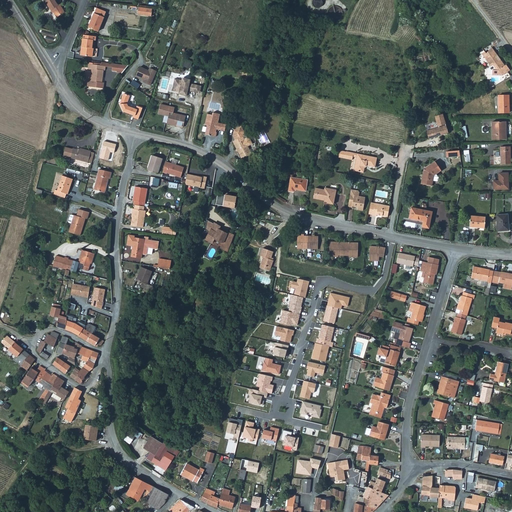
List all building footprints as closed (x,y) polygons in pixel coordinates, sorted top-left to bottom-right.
[(40,0),(43,4),(44,3),(50,11),(51,11),(56,18),(64,13),(59,5),(57,6),(53,0),(40,0)] [(137,7),(136,15),(149,16),(150,9),(137,7)] [(92,13),(93,14),(88,28),(98,32),(106,12),(94,8),(92,13)] [(96,37),(84,35),(82,48),(83,48),(83,55),(92,56),(93,49),(92,49),(93,40),(95,41),(96,37)] [(502,75),(510,70),(506,65),(505,66),(500,60),(499,61),(495,56),(497,54),(494,51),(489,56),(486,53),(485,51),(482,54),(490,66),(492,65),(496,70),(492,70),(492,75),(502,75)] [(103,83),(101,83),(103,70),(103,66),(105,66),(105,63),(101,62),(101,66),(88,64),(88,69),(91,70),(89,81),(89,87),(102,88),(103,83)] [(127,66),(112,64),(111,68),(111,70),(112,71),(116,71),(115,73),(121,73),(127,66)] [(147,69),(138,65),(134,74),(143,78),(142,80),(148,83),(155,69),(148,66),(147,69)] [(196,92),(197,85),(189,83),(187,82),(187,81),(181,79),(175,77),(172,89),(178,91),(181,92),(180,93),(186,95),(187,90),(196,92)] [(138,83),(132,78),(129,82),(136,87),(138,83)] [(118,102),(121,109),(122,108),(124,109),(124,111),(132,114),(134,108),(126,105),(124,102),(128,94),(122,92),(118,102)] [(498,112),(509,111),(509,94),(498,95),(498,112)] [(172,107),(158,104),(156,113),(166,115),(164,123),(170,125),(170,124),(181,126),(183,116),(171,113),(172,107)] [(134,108),(132,114),(131,116),(136,118),(141,107),(135,105),(134,108)] [(206,126),(204,134),(214,137),(215,129),(217,123),(219,114),(211,113),(211,115),(206,114),(204,123),(206,126)] [(440,125),(427,129),(429,136),(449,131),(444,113),(436,115),(438,123),(439,123),(440,125)] [(492,138),(506,138),(506,120),(492,121),(492,138)] [(235,141),(232,142),(240,159),(250,154),(247,147),(251,145),(249,140),(246,139),(244,140),(242,137),(245,136),(241,127),(234,132),(236,136),(233,138),(235,141)] [(494,163),(511,162),(510,145),(501,146),(501,149),(494,149),(494,163)] [(70,157),(88,161),(88,160),(90,151),(91,150),(80,147),(80,149),(72,148),(72,149),(65,147),(62,157),(70,159),(70,157)] [(357,157),(357,158),(355,171),(364,173),(365,167),(367,166),(375,167),(377,157),(340,151),(339,157),(353,160),(353,157),(357,157)] [(147,167),(157,170),(162,156),(151,153),(147,167)] [(183,165),(165,159),(162,170),(166,171),(166,170),(180,175),(183,165)] [(421,182),(432,184),(434,174),(436,173),(441,169),(435,160),(425,167),(426,167),(425,170),(423,170),(421,182)] [(96,181),(107,183),(109,177),(110,178),(112,171),(100,168),(96,181)] [(204,186),(207,174),(203,173),(202,175),(187,171),(185,182),(204,186)] [(500,180),(494,180),(495,188),(509,188),(508,172),(499,172),(500,180)] [(72,179),(62,175),(60,183),(70,187),(72,179)] [(149,183),(159,185),(160,178),(150,176),(149,183)] [(297,195),(301,179),(292,177),(289,190),(295,191),(294,194),(297,195)] [(297,195),(305,197),(308,180),(301,179),(297,195)] [(107,183),(96,181),(95,189),(105,191),(107,183)] [(70,187),(60,183),(57,190),(55,189),(55,192),(66,195),(66,193),(68,193),(70,187)] [(135,192),(134,198),(133,201),(134,202),(141,203),(144,203),(147,185),(135,184),(133,192),(135,192)] [(329,202),(334,203),(337,192),(331,190),(332,188),(326,186),(325,188),(317,186),(314,195),(317,196),(330,200),(329,202)] [(353,207),(358,207),(358,210),(363,211),(366,197),(359,195),(360,192),(359,190),(352,189),(349,206),(353,207)] [(222,205),(234,207),(236,196),(229,195),(230,193),(225,192),(225,194),(222,205)] [(225,194),(217,193),(215,203),(222,205),(225,194)] [(130,222),(142,224),(144,215),(142,215),(143,207),(140,207),(141,203),(134,202),(133,206),(132,206),(131,211),(132,212),(132,214),(131,214),(130,222)] [(390,206),(371,202),(368,215),(374,217),(374,214),(388,216),(390,206)] [(424,221),(423,227),(430,228),(433,211),(411,207),(409,219),(424,221)] [(89,212),(79,209),(76,216),(74,215),(71,224),(68,232),(80,236),(84,223),(83,223),(84,218),(87,219),(89,212)] [(498,230),(509,229),(508,213),(497,213),(498,230)] [(470,225),(485,226),(486,215),(471,214),(470,225)] [(222,246),(228,249),(234,233),(228,230),(227,232),(219,228),(220,226),(205,220),(202,229),(210,232),(207,239),(213,242),(215,237),(224,240),(222,246)] [(163,224),(162,231),(172,233),(173,225),(163,224)] [(210,232),(202,229),(200,236),(207,239),(210,232)] [(144,236),(134,235),(133,243),(132,254),(142,255),(142,251),(146,252),(147,251),(148,245),(158,246),(159,238),(148,237),(149,234),(144,233),(144,236)] [(295,247),(316,248),(316,236),(312,236),(312,235),(309,235),(309,236),(302,235),(302,234),(299,234),(299,235),(295,235),(295,247)] [(347,256),(356,256),(356,242),(348,242),(348,243),(346,243),(346,242),(337,242),(337,243),(335,243),(335,241),(328,241),(327,255),(336,256),(336,254),(347,254),(347,256)] [(382,256),(384,247),(379,246),(379,248),(376,248),(376,246),(368,245),(367,259),(377,260),(377,255),(382,256)] [(265,269),(266,266),(270,268),(272,260),(270,259),(272,251),(261,248),(259,256),(262,257),(259,267),(265,269)] [(94,252),(82,249),(78,261),(84,262),(82,267),(88,269),(90,260),(92,261),(94,252)] [(416,264),(417,258),(412,257),(413,255),(396,253),(394,262),(411,265),(411,263),(416,264)] [(64,257),(56,254),(52,265),(65,268),(69,269),(70,269),(73,260),(68,258),(68,257),(64,255),(64,257)] [(158,256),(156,264),(169,266),(170,258),(158,256)] [(422,282),(431,284),(433,273),(434,273),(436,263),(435,263),(437,258),(426,256),(425,261),(421,260),(419,270),(421,271),(420,276),(423,277),(422,282)] [(78,261),(73,260),(70,269),(76,271),(77,266),(82,267),(84,262),(78,261)] [(487,280),(487,281),(491,281),(491,280),(493,269),(489,269),(489,268),(485,267),(485,268),(481,267),(481,266),(473,265),(470,276),(487,280)] [(153,271),(142,267),(139,275),(147,278),(145,282),(148,284),(153,271)] [(504,282),(511,283),(511,281),(511,272),(508,272),(508,271),(500,270),(500,271),(496,270),(495,279),(498,280),(498,281),(504,282)] [(310,281),(298,278),(297,282),(293,281),(291,287),(295,288),(294,295),(303,297),(306,298),(310,281)] [(90,286),(73,282),(71,294),(75,295),(75,294),(88,296),(90,286)] [(105,288),(95,286),(92,303),(103,305),(104,300),(103,300),(105,288)] [(400,293),(391,291),(389,297),(398,299),(400,293)] [(465,311),(467,311),(471,297),(473,298),(474,294),(463,291),(462,294),(461,294),(459,301),(460,301),(458,309),(456,308),(455,312),(458,312),(464,314),(465,311)] [(330,292),(327,305),(338,308),(341,309),(342,305),(348,307),(350,297),(330,292)] [(294,295),(290,294),(288,305),(289,305),(288,311),(300,314),(302,307),(300,306),(303,297),(294,295)] [(421,314),(422,314),(424,306),(410,301),(408,311),(411,312),(410,318),(407,317),(406,321),(416,324),(417,320),(419,321),(421,314)] [(338,308),(327,305),(326,305),(323,321),(335,324),(338,308)] [(58,320),(57,324),(57,325),(66,328),(66,327),(67,315),(65,315),(64,318),(62,318),(64,313),(60,312),(57,311),(55,319),(58,320)] [(466,318),(465,318),(465,315),(464,314),(458,312),(457,315),(455,315),(451,330),(461,333),(466,318)] [(68,314),(68,315),(66,327),(66,328),(73,331),(96,346),(97,343),(101,345),(104,340),(100,338),(93,333),(96,327),(97,326),(88,323),(87,325),(79,321),(79,324),(72,322),(72,315),(68,314)] [(504,332),(511,334),(511,328),(511,322),(506,321),(506,322),(499,321),(500,317),(495,315),(492,326),(498,327),(496,332),(504,334),(504,332)] [(401,324),(393,322),(390,331),(394,332),(393,339),(395,339),(394,344),(408,348),(410,343),(408,342),(412,328),(401,325),(401,324)] [(334,327),(322,324),(318,339),(330,342),(334,327)] [(294,330),(276,326),(274,335),(280,337),(280,340),(290,343),(292,335),(293,335),(294,330)] [(100,338),(104,331),(96,327),(93,333),(100,338)] [(48,333),(44,340),(46,341),(54,345),(57,338),(48,333)] [(78,350),(80,350),(82,345),(75,343),(75,342),(68,339),(69,337),(63,335),(60,342),(66,343),(63,353),(63,354),(75,358),(75,356),(78,350)] [(11,338),(7,343),(6,344),(10,348),(9,349),(16,355),(14,359),(18,362),(20,358),(24,361),(21,365),(27,370),(36,358),(11,338)] [(43,347),(51,351),(54,345),(46,341),(43,347)] [(57,351),(63,353),(66,343),(60,342),(57,351)] [(288,346),(276,342),(273,354),(285,357),(288,346)] [(329,346),(315,343),(311,358),(325,361),(329,346)] [(381,357),(380,361),(395,366),(399,351),(387,348),(388,346),(382,344),(381,347),(380,350),(382,351),(381,355),(380,357),(381,357)] [(83,364),(88,366),(91,358),(94,350),(82,345),(80,350),(78,350),(75,356),(85,360),(83,364)] [(41,350),(40,352),(40,354),(47,358),(49,354),(41,350)] [(66,373),(71,365),(57,356),(53,364),(66,373)] [(273,359),(265,357),(265,361),(264,361),(261,370),(279,375),(281,365),(272,363),(273,359)] [(308,361),(306,369),(308,369),(307,375),(314,377),(315,373),(323,375),(325,365),(308,361)] [(489,379),(500,382),(504,382),(509,364),(499,361),(496,374),(490,373),(489,379)] [(32,368),(30,370),(27,374),(35,379),(38,381),(45,370),(46,368),(41,365),(37,371),(32,368)] [(394,369),(382,366),(381,371),(383,372),(381,378),(376,377),(373,386),(389,390),(393,374),(394,369)] [(82,383),(85,378),(87,379),(89,376),(86,375),(89,371),(83,367),(80,371),(76,367),(75,369),(75,370),(71,375),(81,383),(82,383)] [(44,385),(43,386),(50,390),(58,376),(53,373),(52,374),(45,370),(38,381),(44,385)] [(273,376),(259,373),(256,386),(259,387),(258,390),(268,392),(272,393),(274,385),(270,384),(271,381),(272,381),(273,376)] [(23,381),(30,386),(35,379),(27,374),(23,381)] [(437,392),(454,397),(459,380),(442,375),(441,379),(442,379),(440,387),(439,386),(437,392)] [(58,376),(50,390),(65,399),(69,391),(62,386),(65,380),(58,376)] [(316,383),(304,380),(300,396),(309,399),(311,392),(314,393),(316,383)] [(489,401),(493,383),(486,382),(485,385),(482,385),(480,396),(474,395),(473,400),(479,401),(479,399),(489,401)] [(65,406),(69,408),(64,417),(72,421),(80,406),(81,406),(84,402),(79,399),(83,391),(75,387),(65,406)] [(258,390),(249,388),(248,393),(250,394),(248,402),(263,405),(264,401),(262,400),(263,397),(266,398),(268,392),(258,390)] [(386,408),(390,394),(381,392),(380,395),(376,394),(376,395),(372,394),(369,403),(372,404),(373,404),(370,415),(380,418),(384,407),(386,408)] [(434,416),(444,419),(448,403),(435,399),(434,403),(437,403),(434,416)] [(321,405),(303,401),(300,413),(307,415),(307,412),(313,413),(312,416),(319,418),(321,409),(320,409),(321,405)] [(237,420),(229,418),(226,432),(234,434),(233,437),(238,438),(242,420),(237,419),(237,420)] [(490,428),(494,429),(495,422),(477,419),(476,425),(490,428)] [(255,422),(246,420),(242,436),(249,437),(248,440),(252,441),(253,438),(258,440),(260,429),(254,427),(255,422)] [(384,439),(389,424),(379,421),(377,427),(372,425),(370,435),(384,439)] [(86,424),(83,439),(97,441),(99,427),(86,424)] [(263,429),(261,437),(276,441),(279,429),(271,426),(270,430),(263,429)] [(138,438),(138,439),(141,433),(135,430),(132,436),(127,434),(124,441),(134,445),(138,438)] [(426,445),(440,446),(440,435),(421,434),(421,447),(426,447),(426,445)] [(328,446),(337,447),(339,438),(331,436),(328,446)] [(461,448),(465,448),(466,436),(448,436),(448,447),(461,447),(461,448)] [(149,440),(165,451),(166,450),(172,453),(176,448),(168,444),(163,441),(162,442),(154,437),(153,439),(149,440)] [(158,464),(165,451),(149,440),(146,441),(143,447),(155,454),(151,460),(158,464)] [(314,451),(322,453),(324,445),(315,443),(314,451)] [(374,464),(376,455),(370,454),(371,446),(363,444),(362,450),(361,459),(364,459),(364,461),(374,464)] [(214,453),(207,451),(204,458),(212,461),(214,453)] [(489,460),(502,463),(504,455),(491,452),(489,460)] [(334,473),(335,475),(336,479),(345,478),(344,472),(341,470),(341,469),(348,467),(347,458),(327,462),(329,472),(333,471),(334,473)] [(197,481),(203,471),(198,469),(198,468),(186,462),(180,472),(192,479),(193,479),(197,481)] [(388,468),(380,466),(380,465),(377,473),(390,477),(391,471),(388,470),(388,468)] [(237,479),(244,480),(246,469),(239,467),(237,479)] [(462,468),(446,468),(446,475),(453,475),(453,477),(461,477),(462,468)] [(439,496),(439,487),(438,487),(439,482),(440,482),(440,478),(437,478),(437,475),(432,474),(424,475),(421,492),(430,493),(430,495),(439,496)] [(124,484),(119,493),(128,498),(135,491),(138,492),(145,480),(136,476),(130,487),(124,484)] [(497,480),(478,476),(475,486),(494,491),(497,480)] [(373,488),(381,491),(385,480),(377,477),(375,482),(373,488)] [(145,480),(138,492),(149,499),(147,501),(159,511),(168,494),(145,480)] [(449,498),(455,498),(456,485),(455,484),(440,483),(439,487),(439,496),(438,502),(441,503),(442,496),(448,496),(449,498)] [(369,486),(363,495),(364,496),(371,498),(373,495),(378,497),(383,500),(385,497),(388,494),(381,491),(373,488),(369,486)] [(232,507),(235,496),(229,494),(230,489),(222,487),(219,497),(218,503),(232,507)] [(338,489),(333,487),(332,493),(338,496),(338,498),(342,498),(343,490),(338,489)] [(200,499),(216,506),(219,497),(204,491),(200,499)] [(294,501),(296,494),(289,493),(288,499),(287,499),(286,508),(293,508),(293,501),(294,501)] [(466,498),(464,507),(478,510),(479,503),(484,504),(485,496),(473,494),(472,499),(466,498)] [(370,506),(376,508),(383,500),(378,497),(373,495),(371,498),(370,506)] [(370,506),(371,498),(364,496),(363,501),(363,504),(370,506)] [(180,498),(168,509),(171,511),(187,511),(194,506),(180,498)] [(320,507),(329,508),(330,498),(320,498),(320,503),(314,503),(312,503),(312,508),(320,508),(320,507)] [(357,502),(355,501),(353,511),(362,511),(363,504),(363,501),(357,500),(357,502)] [(293,508),(293,511),(300,511),(301,507),(297,506),(297,502),(294,501),(293,501),(293,508)] [(252,504),(240,502),(238,511),(249,511),(251,506),(252,504)]
